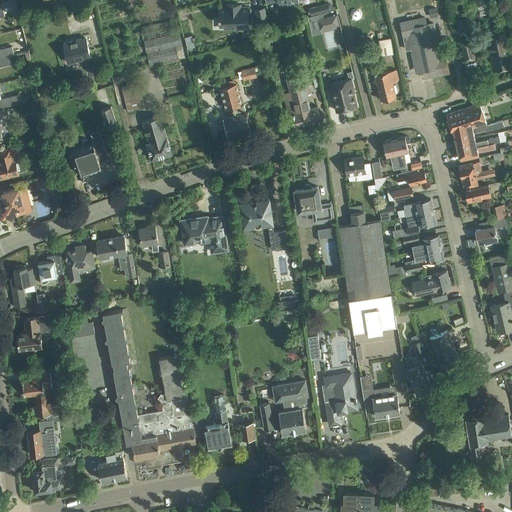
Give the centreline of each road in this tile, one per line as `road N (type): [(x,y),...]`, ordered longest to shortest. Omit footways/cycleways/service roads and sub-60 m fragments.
road 1 (residential): [(0,247),(295,145),(427,120)]
road 2 (tertiary): [(145,489),(400,443)]
road 3 (residential): [(427,120),(487,365)]
